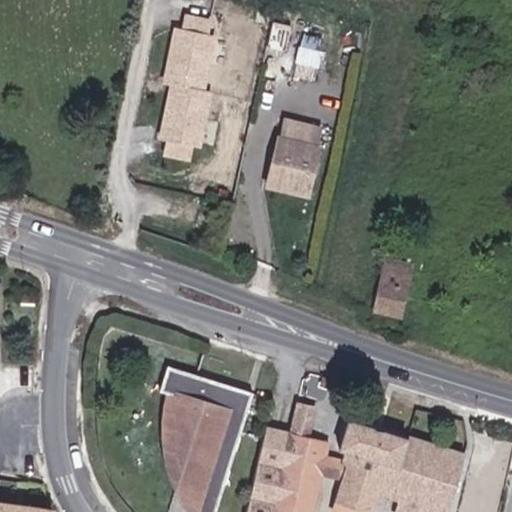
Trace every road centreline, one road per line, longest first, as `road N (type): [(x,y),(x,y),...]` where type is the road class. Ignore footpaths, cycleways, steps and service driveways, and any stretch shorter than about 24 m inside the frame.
road 1 (secondary): [(499,397),(127,255)]
road 2 (secondary): [(117,287),(499,397)]
road 3 (track): [(157,0),(128,142),(127,255)]
road 4 (tertiary): [(83,276),(69,319),(59,414)]
